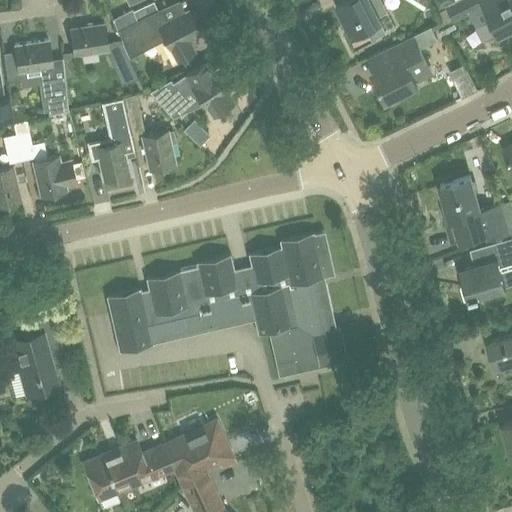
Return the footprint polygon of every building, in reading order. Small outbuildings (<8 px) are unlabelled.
[(335,0),(334,1),(351,34),(367,26),(372,37),(385,30),(377,15),(385,11),(379,0),(335,0)] [(477,0),(457,0),(446,6),(447,7),(453,18),(480,5),(477,0)] [(511,0),(477,0),(480,5),(484,3),(485,5),(492,19),(478,26),(485,40),(499,33),(511,26),(511,0)] [(137,20),(117,30),(121,39),(129,57),(164,38),(170,49),(177,62),(196,51),(189,39),(201,33),(189,10),(176,17),(168,3),(137,20)] [(117,30),(137,20),(132,9),(114,18),(113,19),(117,30)] [(104,23),(71,28),(74,51),(75,54),(107,50),(110,55),(109,55),(122,84),(125,82),(126,83),(138,78),(129,57),(121,39),(107,40),(104,23)] [(432,25),(411,35),(411,34),(390,44),(397,58),(370,72),(384,99),(415,83),(414,79),(429,71),(425,61),(418,48),(425,45),(423,41),(436,34),(432,25)] [(69,110),(65,77),(63,57),(53,59),(49,40),(15,45),(19,72),(43,68),(49,114),(69,110)] [(74,51),(63,53),(65,77),(78,75),(75,54),(74,51)] [(170,79),(151,90),(173,115),(186,106),(182,99),(195,90),(206,107),(207,107),(213,115),(234,101),(228,93),(235,88),(220,67),(215,71),(214,71),(207,61),(200,65),(173,82),(170,79)] [(0,70),(0,123),(15,121),(11,95),(4,96),(0,70)] [(475,82),(460,89),(464,96),(478,89),(475,82)] [(136,93),(122,97),(131,134),(144,131),(136,93)] [(116,134),(88,140),(92,158),(98,156),(103,179),(130,173),(124,149),(133,147),(131,134),(122,97),(103,101),(108,123),(113,122),(116,134)] [(71,157),(60,160),(59,155),(48,158),(43,141),(32,143),(26,120),(15,121),(15,123),(13,124),(16,133),(22,159),(33,157),(35,161),(33,161),(41,194),(52,191),(52,195),(62,193),(61,189),(78,185),(76,178),(85,176),(81,161),(73,163),(71,157)] [(195,122),(186,131),(200,146),(209,136),(195,122)] [(168,130),(142,135),(149,169),(175,163),(171,144),(175,144),(175,143),(172,130),(168,131),(168,130)] [(16,133),(3,136),(9,162),(22,159),(16,133)] [(0,203),(21,199),(13,165),(0,168),(0,203)] [(511,210),(509,204),(506,206),(504,200),(479,207),(471,176),(440,184),(449,218),(445,219),(451,242),(479,235),(484,233),(487,240),(511,232),(511,210)] [(108,294),(106,295),(119,350),(154,343),(153,341),(254,318),(258,333),(268,330),(279,375),(348,359),(340,325),(336,326),(324,275),(335,273),(325,230),(314,232),(314,230),(279,238),(280,244),(250,251),(250,250),(247,250),(251,264),(234,268),(231,252),(196,261),(197,265),(146,277),(148,288),(142,289),(141,287),(139,287),(139,288),(109,295),(108,294)] [(511,237),(505,240),(476,249),(480,262),(459,268),(468,297),(479,294),(478,293),(506,285),(502,270),(511,267),(511,237)] [(49,354),(63,350),(53,314),(19,323),(23,337),(11,340),(26,394),(58,386),(49,354)] [(496,366),(511,361),(511,333),(488,340),(496,366)] [(215,420),(162,441),(163,442),(175,468),(180,479),(189,475),(192,481),(206,474),(204,469),(219,462),(222,467),(234,461),(215,420)] [(511,420),(503,423),(511,456),(511,420)] [(98,498),(175,468),(163,442),(140,451),(136,440),(83,462),(98,498)] [(189,475),(180,479),(195,511),(228,511),(224,508),(223,509),(206,474),(192,481),(189,475)]
